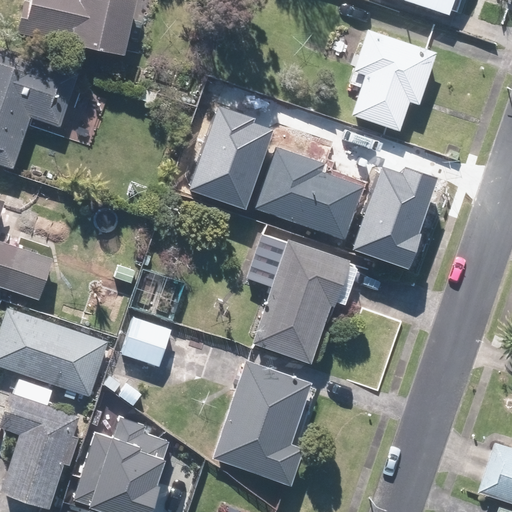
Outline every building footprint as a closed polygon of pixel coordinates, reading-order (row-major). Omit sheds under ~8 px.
[(24,0),(19,30),(127,50),(136,0),(24,0)] [(404,0),(449,16),(454,0),(404,0)] [(358,87),(350,110),(399,127),(409,99),(418,102),(436,51),(366,27),(347,83),(358,87)] [(78,69),(0,43),(0,160),(16,166),(32,117),(60,125),(78,69)] [(217,104),(185,189),(245,211),(274,132),(253,125),(256,118),(217,104)] [(319,170),(322,161),(274,145),(254,207),(346,236),(363,184),(319,170)] [(384,167),(354,251),(405,269),(438,178),(405,166),(402,173),(384,167)] [(0,283),(40,297),(54,256),(0,237),(0,215),(6,197),(0,194),(0,283)] [(256,234),(245,276),(269,283),(254,344),(313,359),(329,298),(339,301),(351,258),(256,234)] [(169,275),(144,265),(128,304),(153,314),(169,275)] [(109,338),(8,305),(0,330),(0,363),(91,393),(109,338)] [(174,327),(131,315),(120,354),(164,366),(174,327)] [(242,357),(210,453),(292,481),(305,443),(292,439),(312,381),(242,357)] [(0,426),(20,434),(1,485),(50,503),(65,461),(70,463),(80,437),(75,435),(82,417),(48,405),(53,391),(18,378),(13,392),(10,390),(0,416),(0,426)] [(95,422),(72,490),(138,511),(143,511),(170,434),(142,425),(145,419),(119,410),(113,427),(95,422)] [(511,441),(499,437),(481,488),(511,498),(511,441)]
